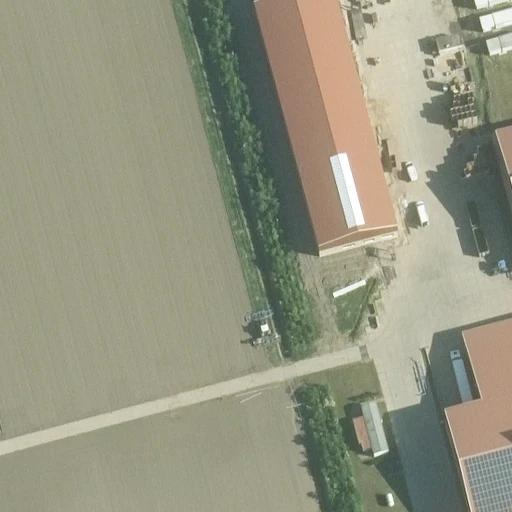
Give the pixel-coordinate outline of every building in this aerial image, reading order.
[(304,0),(254,13),(318,257),(397,236),(334,0),(304,0)] [(511,12),(511,0),(510,0),(476,10),(480,21),(511,12)] [(511,50),(511,37),(486,45),(489,57),(511,50)] [(511,88),(511,75),(496,80),(499,92),(511,88)] [(511,135),(495,140),(511,205),(511,135)] [(511,511),(511,327),(462,340),(481,414),(444,425),(467,511),(511,511)] [(136,401),(118,401),(118,410),(136,410),(136,401)] [(52,441),(82,433),(79,420),(48,428),(52,441)]
